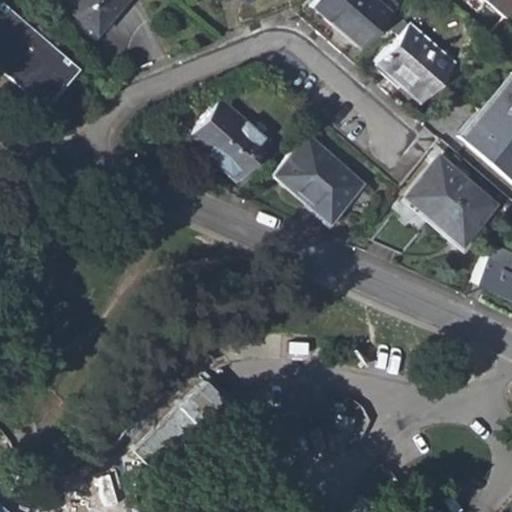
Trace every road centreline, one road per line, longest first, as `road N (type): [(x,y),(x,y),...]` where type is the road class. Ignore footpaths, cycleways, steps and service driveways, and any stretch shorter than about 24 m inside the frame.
road 1 (residential): [(511,343),(83,159)]
road 2 (residential): [(83,159),(123,96),(265,40),(302,46),(393,129)]
